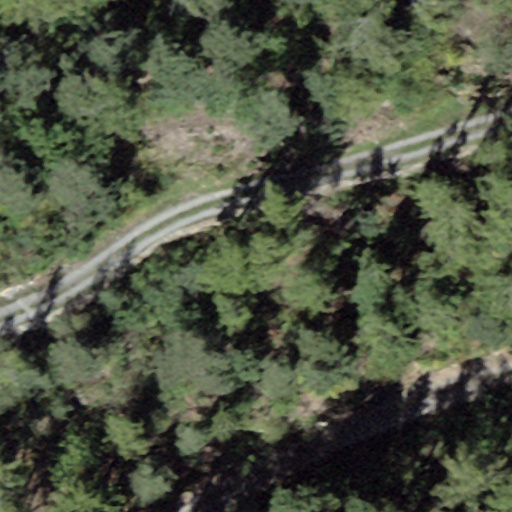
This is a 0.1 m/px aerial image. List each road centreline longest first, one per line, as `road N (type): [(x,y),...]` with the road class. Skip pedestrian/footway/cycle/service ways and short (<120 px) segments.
road 1 (track): [(511,112),(381,140),(0,328)]
road 2 (track): [(208,511),(316,448),(511,377)]
